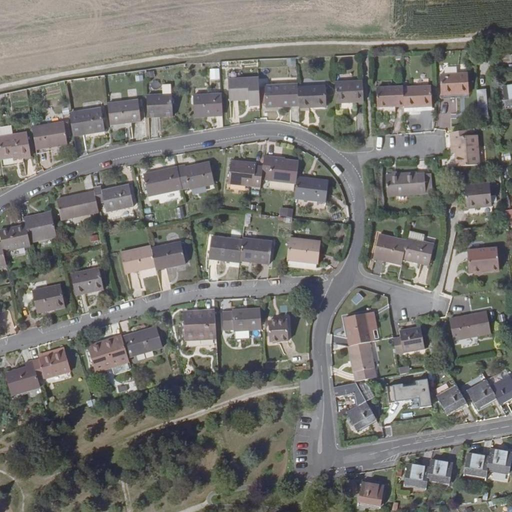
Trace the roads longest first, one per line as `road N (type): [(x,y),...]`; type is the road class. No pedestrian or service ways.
road 1 (residential): [(346,275),(359,206),(328,155),(294,134),(253,128),(103,157),(0,202)]
road 2 (residential): [(0,345),(198,292),(333,291)]
road 3 (unclassified): [(326,455),(352,457),(511,424)]
road 4 (residential): [(333,291),(315,335),(326,455)]
